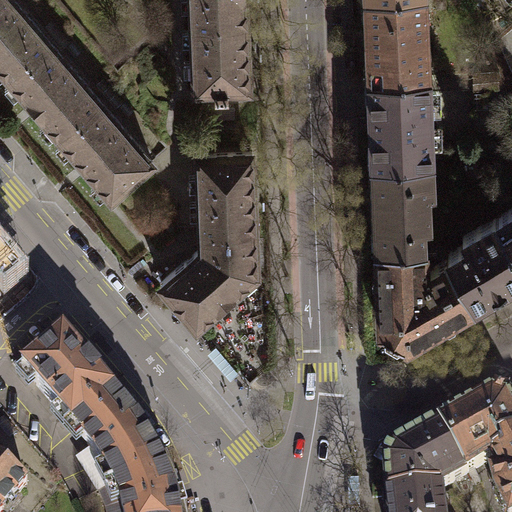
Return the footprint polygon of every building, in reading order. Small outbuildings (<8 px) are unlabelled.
[(0,0),(0,66),(9,77),(50,42),(13,0),(0,0)] [(248,25),(246,0),(191,0),(192,27),(248,25)] [(366,0),(369,78),(431,75),(427,0),(366,0)] [(250,87),(248,25),(192,27),(195,89),(250,87)] [(59,135),(101,100),(50,42),(9,77),(31,102),(59,135)] [(498,70),(472,71),(472,89),(505,88),(498,70)] [(369,78),(373,160),(434,158),(431,75),(369,78)] [(152,162),(101,100),(59,135),(80,160),(110,196),(152,162)] [(198,153),(201,232),(257,230),(253,150),(198,153)] [(434,158),(373,160),(374,185),(370,185),(371,221),(375,221),(376,245),(426,244),(425,222),(431,222),(430,189),(435,189),(434,158)] [(511,207),(497,216),(511,242),(511,207)] [(511,279),(511,242),(497,216),(463,235),(467,242),(447,254),(449,257),(474,302),(491,292),(493,296),(511,285),(511,283),(510,281),(511,279)] [(158,278),(195,322),(258,268),(257,230),(201,232),(201,241),(184,256),(158,278)] [(426,269),(426,244),(376,245),(377,264),(372,272),(372,276),(378,282),(379,324),(384,328),(384,333),(397,341),(403,337),(408,339),(441,321),(450,321),(456,319),(457,311),(474,302),(449,257),(426,269)] [(22,368),(71,423),(112,389),(98,373),(63,334),(22,368)] [(102,461),(115,484),(137,474),(132,464),(158,452),(144,429),(132,411),(112,389),(71,423),(102,461)] [(494,395),(439,427),(465,475),(490,460),(489,458),(498,453),(495,445),(511,435),(511,410),(505,398),(506,395),(495,392),(494,395)] [(386,465),(388,496),(440,491),(465,475),(439,427),(391,455),(388,452),(382,463),(386,465)] [(511,511),(511,435),(495,445),(498,453),(489,458),(490,460),(498,473),(492,477),(497,495),(505,511),(511,511)] [(137,474),(115,484),(99,491),(106,511),(178,511),(178,504),(169,475),(158,452),(132,464),(137,474)] [(0,511),(2,511),(27,483),(0,461),(0,511)] [(442,511),(440,491),(388,496),(389,511),(442,511)]
